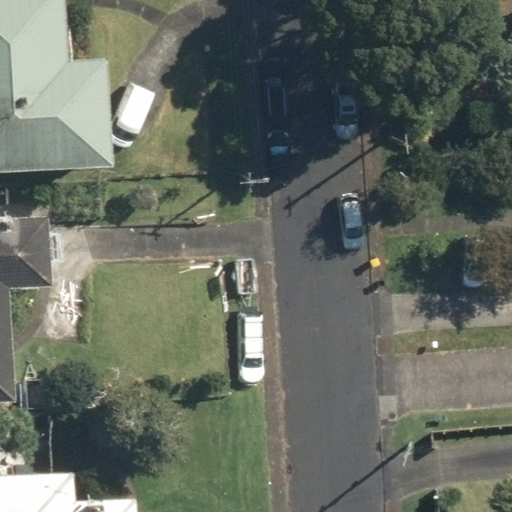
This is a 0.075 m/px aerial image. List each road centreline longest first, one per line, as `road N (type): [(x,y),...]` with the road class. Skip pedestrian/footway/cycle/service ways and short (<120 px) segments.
road 1 (residential): [(336,511),(303,0)]
road 2 (unknown): [(325,331),(511,323)]
